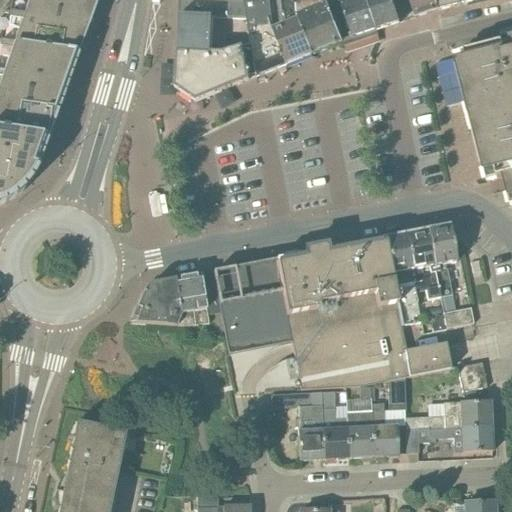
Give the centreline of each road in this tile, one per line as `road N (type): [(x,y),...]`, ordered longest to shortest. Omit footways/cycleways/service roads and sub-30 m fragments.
road 1 (residential): [(102,262),(415,208)]
road 2 (residential): [(267,511),(269,494),(282,484),(511,474)]
road 3 (residential): [(415,208),(389,53),(480,25)]
road 4 (tertiary): [(71,221),(135,0)]
road 5 (tertiary): [(5,511),(46,311)]
